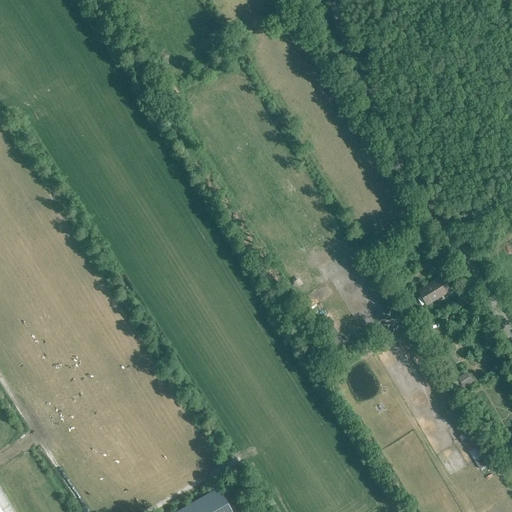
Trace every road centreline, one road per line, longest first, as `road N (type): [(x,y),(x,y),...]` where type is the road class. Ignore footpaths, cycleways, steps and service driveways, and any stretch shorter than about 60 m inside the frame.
road 1 (tertiary): [(511,335),(395,145),(332,0)]
road 2 (track): [(86,511),(0,377)]
